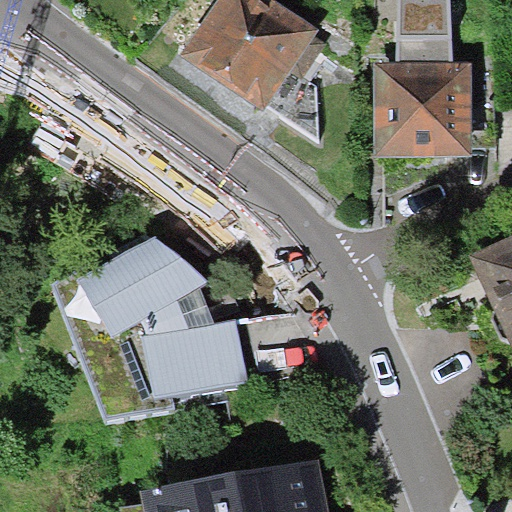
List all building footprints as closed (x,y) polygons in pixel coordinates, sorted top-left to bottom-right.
[(252,113),(308,33),(259,0),(211,0),(171,57),(252,113)] [(466,82),(466,63),(447,63),(446,0),(389,0),(389,60),(366,60),(366,163),(464,164),(464,133),(477,134),(477,82),(466,82)] [(511,232),(453,256),(494,355),(511,347),(511,232)] [(186,291),(142,253),(49,301),(102,435),(170,419),(165,402),(232,391),(223,341),(202,338),(186,291)] [(318,511),(307,468),(141,511),(318,511)]
